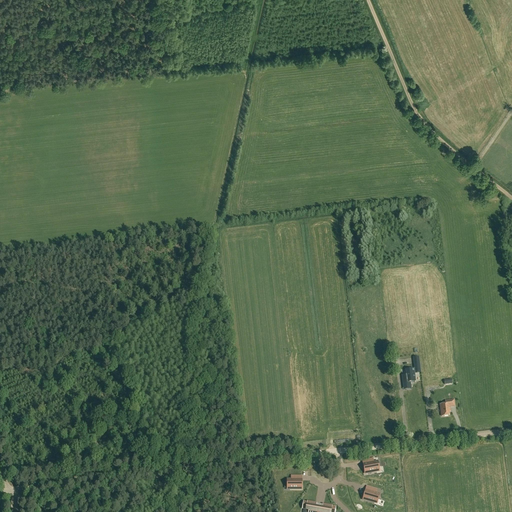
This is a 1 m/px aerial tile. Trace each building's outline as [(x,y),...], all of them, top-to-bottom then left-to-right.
[(407,374),(403,375),(404,382),(404,386),(411,385),(410,381),(415,381),(414,368),(406,369),(407,374)] [(446,404),(440,405),(442,416),(449,415),(448,407),(454,406),(454,399),(445,401),(446,404)] [(365,464),(363,464),(364,473),(379,471),(377,462),(373,463),(372,459),(365,460),(365,464)] [(288,480),(287,489),(302,489),(302,480),(300,480),(300,476),(292,476),(292,480),(288,480)] [(366,491),(364,500),(378,504),(380,495),(376,493),(377,490),(369,488),(368,491),(366,491)] [(304,501),(303,508),(309,509),(308,511),(314,511),(316,503),(307,502),(304,501)]
